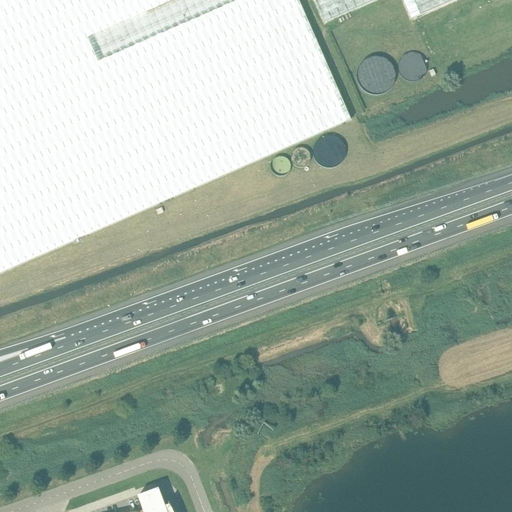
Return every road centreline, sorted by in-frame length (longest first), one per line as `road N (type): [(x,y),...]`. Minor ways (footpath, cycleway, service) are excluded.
road 1 (motorway): [(0,393),(511,207)]
road 2 (motorway): [(511,182),(68,343)]
road 3 (unclassified): [(4,511),(161,451),(185,460),(206,511)]
